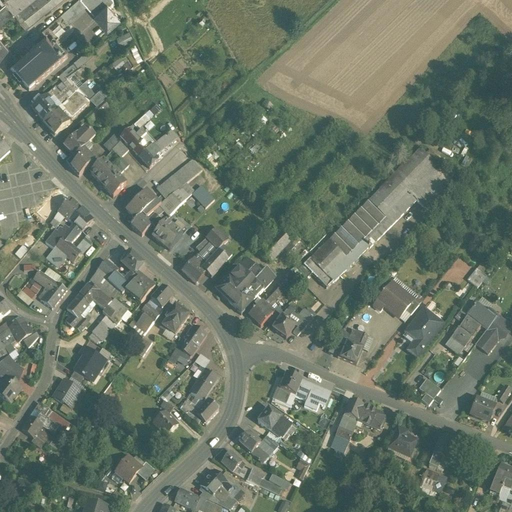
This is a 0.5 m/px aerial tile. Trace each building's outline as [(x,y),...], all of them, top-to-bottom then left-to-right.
[(3,0),(5,1),(6,3),(14,13),(25,27),(59,0),(3,0)] [(76,0),(60,15),(69,25),(88,8),(81,0),(76,0)] [(112,0),(81,0),(88,8),(93,14),(106,3),(108,5),(113,0),(112,0)] [(6,3),(0,8),(0,24),(14,13),(6,3)] [(93,14),(106,29),(120,18),(108,5),(106,3),(93,14)] [(49,31),(56,38),(68,27),(61,20),(49,31)] [(120,44),(133,38),(129,30),(116,36),(120,44)] [(46,35),(7,69),(28,93),(67,59),(60,52),(61,51),(58,48),(54,51),(53,49),(55,47),(52,43),(53,43),(46,35)] [(117,68),(129,59),(123,52),(111,60),(117,68)] [(73,66),(58,80),(62,84),(63,86),(69,81),(68,81),(78,73),(73,66)] [(69,81),(63,86),(66,90),(60,95),(66,102),(75,94),(77,91),(69,81)] [(62,84),(55,90),(60,95),(66,90),(63,86),(62,84)] [(89,101),(94,95),(84,85),(78,91),(89,101)] [(55,90),(30,111),(42,125),(57,112),(67,103),(66,102),(60,95),(55,90)] [(90,104),(78,91),(75,94),(66,102),(67,103),(57,112),(62,116),(64,114),(71,122),(90,104)] [(271,108),(266,103),(262,107),(267,112),(271,108)] [(57,112),(42,125),(54,138),(70,125),(62,116),(57,112)] [(94,112),(85,120),(89,126),(98,118),(94,112)] [(144,118),(138,125),(133,129),(134,130),(138,133),(149,123),(144,118)] [(144,128),(148,133),(153,128),(149,123),(144,128)] [(272,127),(267,131),(272,135),(276,131),(272,127)] [(89,134),(88,135),(84,131),(85,130),(84,129),(77,136),(79,139),(78,140),(86,148),(94,139),(93,140),(89,136),(90,135),(89,134)] [(130,134),(128,132),(120,141),(119,140),(119,141),(138,161),(139,161),(148,153),(135,140),(130,134)] [(145,137),(141,134),(135,140),(148,153),(155,146),(146,136),(145,137)] [(155,146),(148,153),(157,162),(162,158),(160,156),(177,142),(170,135),(165,140),(164,139),(155,146)] [(77,136),(71,141),(70,141),(63,148),(72,157),(74,159),(81,152),(81,153),(86,148),(78,140),(79,139),(77,136)] [(116,138),(105,150),(110,154),(120,144),(119,141),(116,138)] [(0,142),(0,162),(9,153),(3,146),(0,142)] [(120,145),(112,153),(120,161),(121,160),(128,154),(120,145)] [(419,151),(303,269),(311,277),(326,292),(368,249),(369,250),(416,203),(418,205),(426,212),(453,184),(445,176),(437,168),(419,151)] [(81,152),(74,159),(72,157),(65,164),(78,179),(79,178),(93,164),(81,153),(81,152)] [(148,153),(139,161),(149,172),(158,163),(157,162),(148,153)] [(120,161),(111,169),(113,171),(119,178),(129,169),(121,160),(120,161)] [(111,173),(102,163),(90,176),(113,200),(125,188),(117,179),(119,178),(113,171),(111,173)] [(192,163),(156,193),(161,198),(165,203),(176,194),(183,189),(186,187),(202,174),(192,163)] [(194,195),(186,187),(183,189),(176,194),(177,194),(176,194),(181,199),(185,203),(191,198),(194,195)] [(194,195),(191,198),(205,212),(214,203),(201,189),(194,195)] [(69,200),(59,190),(47,202),(37,214),(50,226),(58,213),(69,200)] [(146,193),(125,213),(135,223),(141,218),(145,222),(145,221),(154,213),(160,208),(156,203),(146,193)] [(176,194),(165,203),(165,204),(168,207),(167,207),(169,209),(177,201),(178,202),(181,199),(176,194),(177,194),(176,194)] [(161,198),(156,203),(160,208),(165,204),(165,203),(161,198)] [(181,199),(178,202),(177,201),(169,209),(174,214),(185,203),(181,199)] [(69,200),(58,213),(69,223),(80,210),(69,200)] [(160,208),(154,213),(157,216),(155,218),(157,220),(163,214),(162,212),(167,207),(168,207),(165,204),(160,208)] [(167,207),(162,212),(163,214),(169,219),(174,214),(169,209),(167,207)] [(69,232),(62,241),(70,247),(92,222),(80,210),(69,223),(73,227),(69,232)] [(154,213),(145,221),(148,224),(154,217),(155,218),(157,216),(154,213)] [(135,223),(131,228),(141,238),(151,228),(154,231),(161,224),(157,220),(155,218),(154,217),(148,224),(145,221),(145,222),(141,218),(135,223)] [(59,226),(53,222),(50,226),(52,228),(52,229),(55,231),(59,226)] [(165,223),(152,239),(169,253),(182,237),(165,223)] [(61,231),(59,230),(56,234),(55,233),(44,246),(53,253),(55,250),(62,241),(69,232),(64,228),(61,231)] [(283,235),(276,229),(272,233),(278,239),(281,236),(281,237),(283,235)] [(216,232),(205,241),(210,246),(217,253),(227,244),(216,232)] [(278,239),(261,258),(269,266),(281,253),(289,244),(281,237),(281,236),(278,239)] [(86,239),(75,252),(80,256),(91,243),(86,239)] [(70,247),(62,241),(55,250),(73,265),(80,256),(75,252),(70,247)] [(204,243),(195,251),(199,255),(200,256),(209,248),(204,243)] [(289,244),(281,253),(286,258),(294,249),(289,244)] [(209,248),(200,256),(199,255),(196,258),(206,267),(218,254),(217,253),(210,246),(209,248)] [(27,253),(23,249),(18,254),(22,258),(27,253)] [(67,260),(55,250),(53,253),(46,262),(57,272),(67,260)] [(224,250),(219,254),(227,263),(231,258),(224,250)] [(128,253),(119,263),(122,265),(130,255),(128,253)] [(218,254),(206,267),(209,271),(205,276),(210,281),(222,268),(221,268),(227,263),(219,254),(218,254)] [(143,267),(130,255),(122,265),(120,267),(130,276),(134,278),(135,276),(143,267)] [(206,267),(196,258),(181,274),(195,287),(205,276),(209,271),(206,267)] [(247,262),(228,280),(224,284),(221,287),(219,289),(215,293),(219,297),(237,313),(236,313),(240,317),(244,313),(246,310),(247,311),(250,308),(249,307),(253,303),(239,291),(245,285),(243,283),(256,272),(247,262)] [(117,273),(105,263),(95,275),(96,276),(107,285),(112,280),(114,277),(117,273)] [(311,277),(303,269),(298,274),(306,282),(311,277)] [(256,272),(243,283),(245,285),(239,291),(253,303),(275,280),(265,272),(260,277),(256,272)] [(485,279),(476,272),(467,283),(476,291),(485,279)] [(53,285),(36,274),(31,280),(48,291),(53,285)] [(113,290),(107,285),(96,276),(89,283),(107,297),(113,290)] [(134,278),(130,276),(122,285),(119,287),(115,292),(120,296),(121,298),(124,295),(138,281),(134,278)] [(154,290),(135,276),(134,278),(138,281),(124,295),(140,307),(154,290)] [(122,285),(114,277),(112,280),(117,285),(119,287),(122,285)] [(117,285),(112,280),(107,285),(113,290),(117,285)] [(410,293),(395,281),(391,285),(406,298),(410,293)] [(107,297),(89,283),(88,285),(88,287),(104,300),(107,297)] [(281,283),(261,304),(267,310),(272,305),(287,288),(281,283)] [(51,293),(47,297),(46,296),(40,304),(52,312),(66,293),(56,286),(56,287),(53,285),(48,291),(51,293)] [(391,285),(383,295),(382,294),(382,295),(376,303),(377,303),(372,309),(380,315),(384,309),(399,321),(405,314),(413,303),(406,298),(391,285)] [(114,317),(107,311),(111,306),(104,300),(88,287),(78,299),(92,311),(95,307),(104,313),(102,316),(106,319),(116,327),(116,328),(121,323),(114,317)] [(35,298),(26,290),(22,295),(31,303),(35,298)] [(115,292),(113,290),(107,297),(104,300),(111,306),(113,303),(114,304),(120,296),(115,292)] [(161,290),(150,303),(157,309),(161,312),(172,300),(161,290)] [(92,311),(78,299),(66,313),(71,317),(84,329),(88,326),(83,321),(92,311)] [(422,303),(417,299),(413,304),(418,308),(422,303)] [(0,302),(0,317),(1,316),(3,319),(10,313),(0,302)] [(114,304),(113,303),(111,306),(107,311),(114,317),(120,309),(114,304)] [(413,303),(405,314),(410,318),(418,308),(413,304),(413,303)] [(267,310),(261,304),(248,318),(260,330),(266,324),(273,316),(274,315),(272,314),(267,310)] [(277,309),(272,305),(267,310),(272,314),(277,309)] [(511,330),(497,319),(496,320),(495,319),(488,313),(476,305),(466,318),(467,319),(480,329),(486,333),(498,342),(498,338),(502,337),(502,338),(506,338),(511,330)] [(154,314),(146,307),(142,312),(145,315),(155,323),(158,318),(154,314)] [(175,308),(165,321),(171,325),(165,332),(174,338),(188,318),(175,308)] [(120,309),(114,317),(121,323),(127,314),(120,309)] [(161,312),(157,309),(154,314),(158,318),(163,313),(161,312)] [(281,313),(277,309),(272,314),(274,315),(273,316),(277,319),(281,313)] [(497,316),(490,311),(488,313),(495,319),(497,316)] [(443,327),(423,312),(405,335),(415,344),(407,353),(416,361),(443,327)] [(297,320),(286,313),(281,319),(295,329),(294,329),(296,330),(301,324),(297,320)] [(155,323),(145,315),(136,327),(145,336),(155,323)] [(311,323),(302,315),(297,320),(301,324),(306,328),(311,323)] [(273,316),(266,324),(269,327),(277,319),(273,316)] [(84,329),(71,317),(65,324),(76,334),(77,333),(79,334),(84,329)] [(116,327),(106,319),(91,336),(101,344),(116,327)] [(295,329),(281,319),(272,332),(286,342),(294,329),(295,329)] [(480,329),(467,319),(457,332),(454,330),(451,335),(453,337),(445,348),(458,358),(480,329)] [(31,334),(22,321),(13,327),(13,328),(9,331),(16,342),(18,345),(22,343),(32,336),(31,334)] [(10,322),(2,328),(5,333),(9,331),(13,328),(13,327),(10,322)] [(145,336),(136,327),(132,324),(128,328),(142,340),(145,336)] [(306,328),(301,324),(296,330),(292,335),(297,339),(306,328)] [(198,333),(193,329),(184,342),(189,345),(191,347),(197,350),(203,341),(196,337),(198,333)] [(5,333),(0,337),(0,342),(4,350),(5,351),(8,357),(10,359),(16,355),(15,353),(17,351),(16,349),(13,351),(9,346),(16,342),(9,331),(5,333)] [(367,339),(352,332),(349,339),(345,349),(342,348),(337,360),(355,367),(362,352),(367,339)] [(32,336),(22,343),(28,351),(38,340),(33,333),(31,334),(32,336)] [(349,339),(342,333),(334,342),(342,348),(345,349),(349,339)] [(498,342),(486,333),(475,348),(487,357),(498,343),(499,343),(498,342)] [(152,345),(143,339),(134,354),(142,359),(152,345)] [(372,341),(367,339),(362,352),(367,354),(372,341)] [(190,349),(185,357),(186,357),(189,360),(197,350),(191,347),(190,349)] [(4,350),(0,353),(0,362),(8,357),(5,351),(4,350)] [(106,363),(84,350),(79,358),(82,360),(73,374),(83,380),(84,380),(89,383),(94,375),(97,377),(106,363)] [(182,353),(176,350),(169,360),(175,363),(182,353)] [(195,364),(205,371),(210,364),(200,357),(195,364)] [(8,358),(0,365),(0,373),(7,378),(6,379),(14,385),(23,372),(14,366),(8,358)] [(205,372),(197,382),(199,383),(209,391),(217,380),(205,372)] [(301,383),(286,376),(279,392),(277,391),(273,402),(274,403),(285,407),(290,396),(294,399),(301,383)] [(14,385),(6,379),(3,384),(0,387),(0,399),(10,407),(22,391),(14,385)] [(440,393),(426,382),(418,392),(425,397),(433,403),(440,393)] [(81,394),(64,383),(52,400),(69,411),(81,394)] [(199,383),(190,397),(198,402),(201,404),(203,400),(209,391),(199,383)] [(318,390),(301,383),(294,399),(306,403),(304,408),(309,411),(318,390)] [(448,385),(430,407),(439,413),(449,400),(445,397),(452,388),(448,385)] [(504,389),(496,402),(502,406),(510,393),(504,389)] [(318,390),(309,411),(316,413),(318,407),(324,409),(331,395),(318,390)] [(198,402),(190,397),(184,406),(192,412),(198,402)] [(433,403),(425,397),(421,403),(428,409),(433,403)] [(203,400),(201,404),(198,402),(192,412),(197,416),(208,404),(203,400)] [(494,409),(476,402),(470,418),(488,426),(494,409)] [(377,414),(349,403),(343,418),(357,424),(371,429),(377,414)] [(173,410),(164,404),(161,409),(170,415),(173,410)] [(197,416),(195,418),(201,423),(205,427),(218,413),(208,404),(197,416)] [(39,405),(30,419),(30,420),(29,420),(42,428),(43,429),(47,423),(45,422),(46,420),(57,427),(57,428),(57,429),(63,433),(68,426),(39,405)] [(184,406),(180,412),(198,426),(201,423),(195,418),(197,416),(192,412),(184,406)] [(268,411),(257,425),(269,434),(278,441),(279,442),(285,434),(290,428),(268,411)] [(384,417),(377,414),(371,429),(381,433),(386,420),(386,418),(384,418),(384,417)] [(165,415),(153,426),(166,439),(177,428),(165,415)] [(357,424),(343,418),(335,438),(345,442),(349,444),(357,424)] [(42,428),(29,420),(21,432),(33,441),(40,430),(42,428)] [(57,427),(46,420),(45,422),(47,423),(43,429),(53,435),(57,429),(57,428),(57,427)] [(295,432),(290,428),(285,434),(291,438),(295,432)] [(50,435),(40,430),(35,439),(44,445),(50,435)] [(417,443),(403,437),(404,433),(398,430),(388,451),(409,460),(417,443)] [(278,441),(269,434),(266,439),(275,445),(278,441)] [(260,445),(248,435),(238,445),(260,465),(266,458),(257,449),(260,445)] [(345,442),(335,438),(330,449),(341,454),(345,442)] [(266,439),(261,443),(273,454),(278,447),(275,445),(266,439)] [(440,440),(428,469),(437,472),(441,461),(445,463),(446,462),(448,463),(452,455),(449,454),(453,445),(440,440)] [(273,454),(261,443),(260,445),(257,449),(266,458),(268,459),(273,454)] [(244,467),(230,454),(220,465),(232,476),(245,482),(245,483),(259,489),(262,482),(264,477),(250,471),(249,473),(243,470),(242,470),(244,467)] [(128,459),(115,474),(129,486),(142,470),(128,459)] [(309,467),(301,462),(300,465),(302,466),(299,471),(300,472),(297,479),(302,481),(309,467)] [(511,472),(500,467),(490,492),(499,495),(502,488),(509,491),(510,491),(511,486),(511,472)] [(439,478),(426,472),(420,488),(424,490),(432,493),(433,493),(439,478)] [(231,490),(213,473),(200,488),(199,488),(206,494),(214,501),(215,500),(220,504),(217,507),(226,511),(229,511),(235,505),(232,502),(238,496),(240,493),(234,487),(231,490)] [(289,485),(272,476),(268,482),(286,491),(289,485)] [(446,480),(439,478),(433,493),(439,496),(446,480)] [(34,486),(19,482),(14,504),(25,507),(29,508),(32,494),(34,486)] [(280,490),(262,482),(259,489),(277,497),(280,490)] [(41,488),(34,486),(32,494),(40,496),(41,488)] [(509,491),(502,488),(499,495),(497,502),(503,504),(504,504),(507,497),(509,491)] [(432,493),(424,490),(422,494),(430,498),(432,493)] [(199,500),(179,491),(174,503),(192,511),(194,511),(199,501),(199,500)] [(238,496),(232,502),(235,505),(241,498),(238,496)] [(280,500),(275,511),(285,511),(288,503),(280,500)] [(208,504),(199,501),(194,511),(210,511),(213,506),(208,504)] [(87,503),(84,511),(111,511),(112,510),(87,503)]
